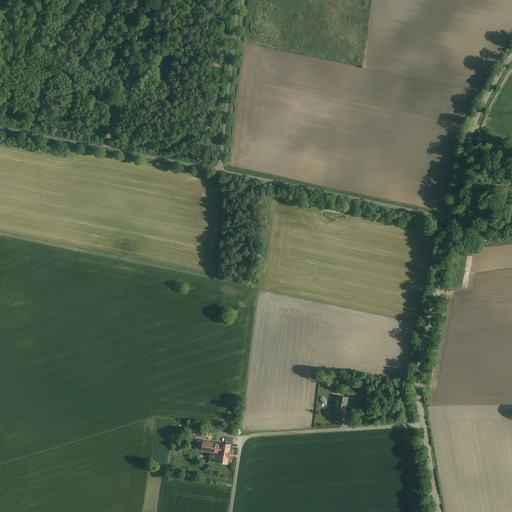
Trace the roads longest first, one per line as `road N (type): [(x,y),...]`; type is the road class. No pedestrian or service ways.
road 1 (unclassified): [(423,424),(248,435),(231,511)]
road 2 (unclassified): [(217,170),(449,218)]
road 3 (unclassified): [(0,127),(217,170)]
road 4 (unclassified): [(449,218),(417,381),(423,424)]
road 5 (unclassified): [(511,58),(467,138),(449,218)]
road 6 (unclassified): [(217,170),(238,0)]
road 7 (track): [(159,0),(103,148)]
